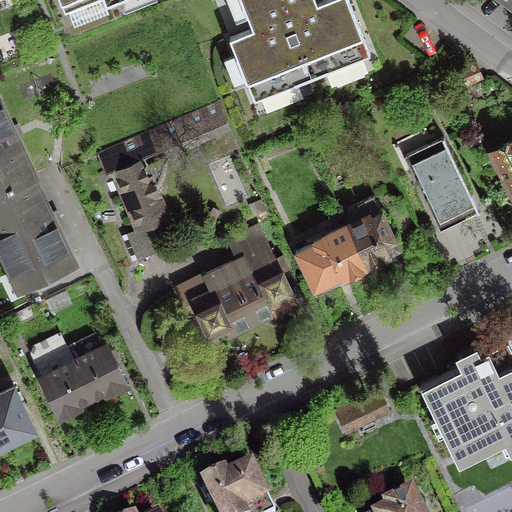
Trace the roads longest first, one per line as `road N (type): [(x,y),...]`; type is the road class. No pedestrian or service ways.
road 1 (residential): [(511,277),(262,394)]
road 2 (residential): [(262,394),(21,511)]
road 3 (residential): [(262,394),(318,511)]
